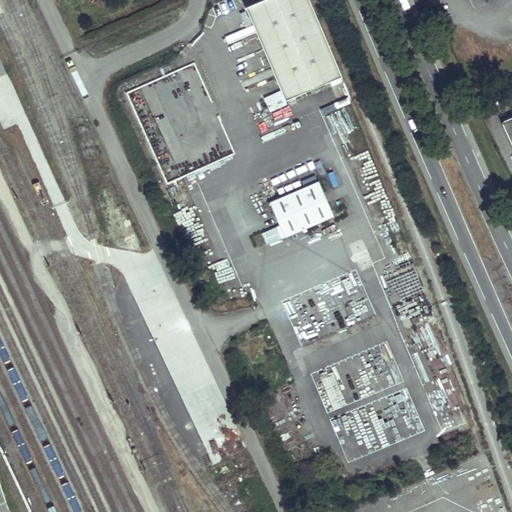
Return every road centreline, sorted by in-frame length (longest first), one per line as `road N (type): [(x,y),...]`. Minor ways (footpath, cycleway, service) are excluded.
road 1 (unclassified): [(286,511),(98,111),(96,85),(107,67),(183,29),(195,0)]
road 2 (primary): [(365,0),(511,314)]
road 3 (primary): [(511,256),(397,0)]
road 4 (unknown): [(183,29),(210,74),(229,163),(268,262)]
